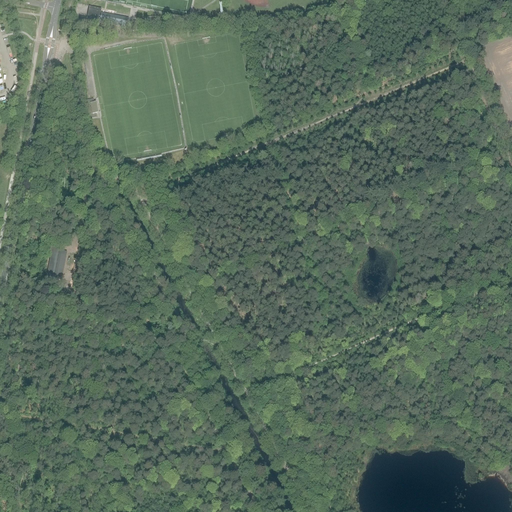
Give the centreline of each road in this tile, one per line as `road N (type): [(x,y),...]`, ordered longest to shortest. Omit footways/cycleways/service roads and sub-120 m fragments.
road 1 (secondary): [(0,296),(45,66)]
road 2 (track): [(95,165),(186,338)]
road 3 (track): [(511,19),(461,40),(511,162)]
road 4 (track): [(197,32),(69,34)]
road 5 (track): [(95,165),(66,284)]
